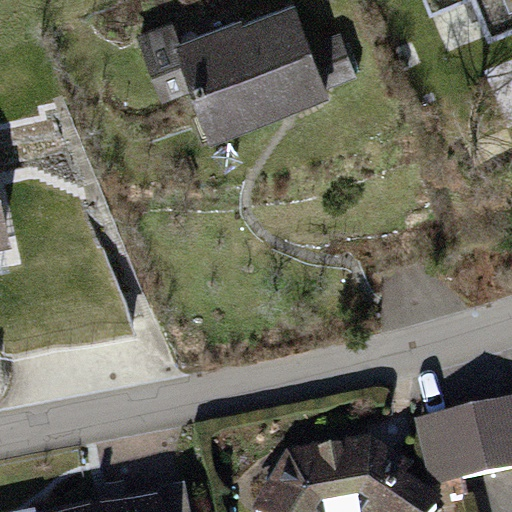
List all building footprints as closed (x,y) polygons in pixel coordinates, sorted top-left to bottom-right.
[(511,0),(479,0),(493,32),(511,24),(511,0)] [(174,24),(144,36),(167,92),(196,81),(211,120),(251,105),(256,117),(329,88),(328,84),(357,72),(342,35),(314,46),(297,4),(245,25),(243,20),(183,45),(174,24)] [(0,185),(0,235),(10,233),(0,185)] [(105,246),(0,266),(0,312),(7,347),(138,323),(105,246)] [(453,421),(454,424),(466,479),(467,484),(511,474),(511,411),(511,408),(453,421)] [(454,424),(423,431),(436,486),(466,479),(454,424)] [(372,448),(295,461),(264,511),(439,511),(402,485),(409,474),(372,448)] [(162,511),(161,501),(133,507),(128,487),(108,491),(107,511),(162,511)]
